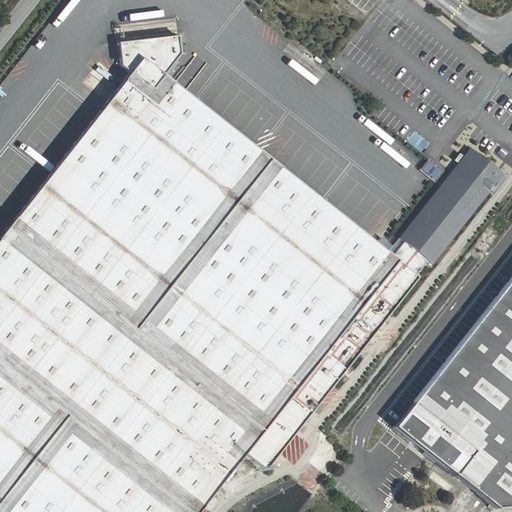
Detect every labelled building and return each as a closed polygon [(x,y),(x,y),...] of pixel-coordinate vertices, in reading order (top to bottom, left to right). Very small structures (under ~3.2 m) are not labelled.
[(0,244),(0,511),(204,511),(251,455),(406,261),(400,255),(390,248),(170,73),(187,53),(185,35),(125,42),(127,65),(137,71),(0,244)] [(403,146),(398,153),(430,177),(435,171),(403,146)] [(476,147),(404,238),(410,243),(433,261),(439,265),(510,174),(476,147)] [(406,261),(251,455),(271,471),(426,278),(422,275),(433,261),(410,243),(400,255),(406,261)] [(511,289),(403,427),(507,509),(511,508),(511,289)]
